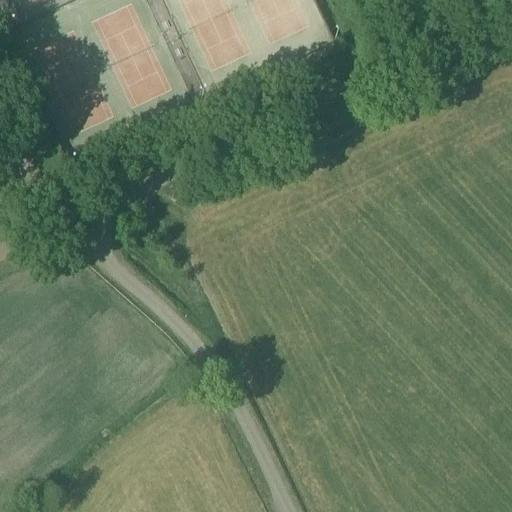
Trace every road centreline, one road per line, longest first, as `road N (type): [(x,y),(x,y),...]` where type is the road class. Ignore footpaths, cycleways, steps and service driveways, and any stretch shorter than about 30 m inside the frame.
road 1 (unclassified): [(75,232),(186,164),(511,9)]
road 2 (unclassified): [(287,511),(212,361),(75,232)]
road 3 (unclassified): [(75,232),(0,121)]
